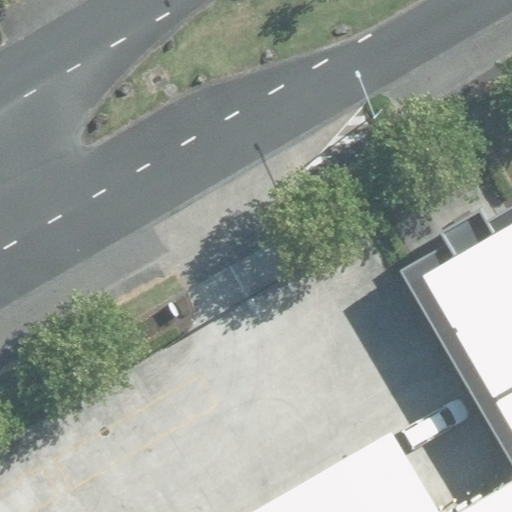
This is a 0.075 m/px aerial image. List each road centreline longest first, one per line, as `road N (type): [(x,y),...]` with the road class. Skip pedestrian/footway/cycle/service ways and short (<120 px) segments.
road 1 (unclassified): [(472,0),(60,241)]
road 2 (unclassified): [(0,97),(163,0)]
